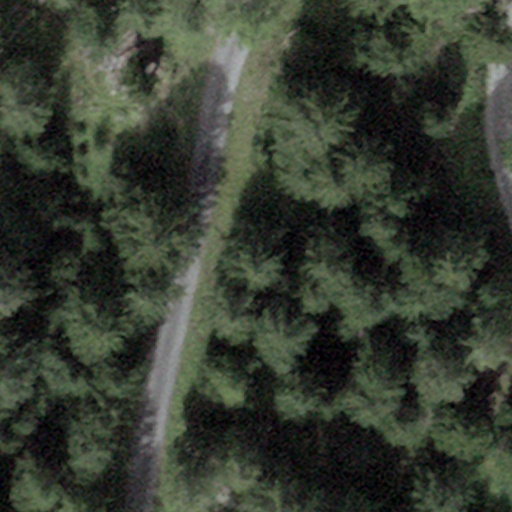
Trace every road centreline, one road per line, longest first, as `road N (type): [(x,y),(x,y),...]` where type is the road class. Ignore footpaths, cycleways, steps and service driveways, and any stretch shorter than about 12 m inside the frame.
road 1 (unclassified): [(140,511),(203,158),(228,48),(251,0)]
road 2 (track): [(511,38),(499,128),(511,191)]
